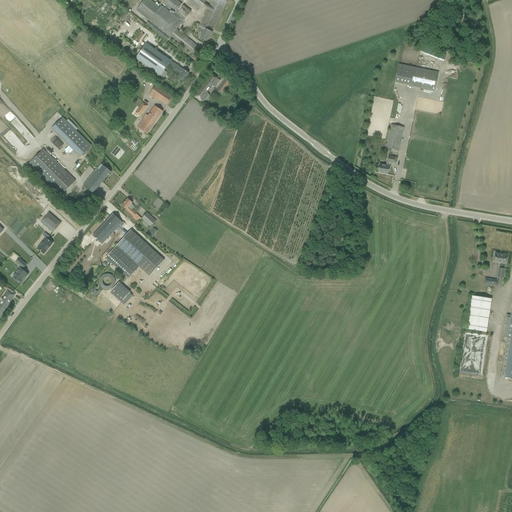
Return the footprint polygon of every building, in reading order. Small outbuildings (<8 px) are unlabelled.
[(161,5),(159,7),(149,0),(144,0),(136,10),(149,21),(146,24),(167,41),(170,37),(193,56),(192,58),(195,61),(198,57),(195,55),(200,48),(176,30),(182,23),(181,22),(183,20),(184,20),(191,11),(176,0),(165,0),(163,3),(175,13),(174,15),(161,5)] [(183,0),(183,1),(187,4),(188,2),(198,11),(207,0),(183,0)] [(200,38),(202,38),(206,41),(209,35),(210,36),(212,32),(208,31),(210,27),(214,28),(227,1),(223,0),(211,0),(199,26),(205,29),(200,38)] [(167,66),(175,72),(179,75),(178,77),(183,81),(188,73),(183,69),(182,71),(178,68),(179,67),(146,43),(135,58),(160,76),(167,66)] [(421,53),(445,60),(447,54),(423,46),(421,53)] [(395,83),(434,91),(438,72),(399,64),(395,83)] [(211,74),(195,96),(204,102),(209,94),(207,93),(212,86),(215,88),(220,81),(211,74)] [(220,95),(229,85),(231,82),(226,78),(216,92),(220,95)] [(155,86),(152,91),(149,95),(156,100),(157,99),(166,105),(172,97),(155,86)] [(443,184),(459,90),(454,90),(443,88),(439,111),(437,111),(425,186),(431,187),(432,183),(443,184)] [(415,94),(401,175),(418,178),(431,104),(430,103),(431,97),(415,94)] [(135,113),(140,117),(147,106),(142,103),(135,113)] [(137,128),(143,131),(147,134),(163,111),(155,106),(148,116),(146,115),(137,128)] [(51,129),(80,157),(91,146),(62,118),(51,129)] [(391,125),(387,144),(386,143),(384,151),(390,152),(391,149),(399,150),(403,128),(391,125)] [(29,164),(51,186),(61,195),(75,181),(65,171),(43,149),(29,164)] [(379,164),(379,168),(378,172),(388,175),(390,163),(396,164),(397,159),(397,158),(388,156),(387,162),(386,166),(379,164)] [(83,185),(89,190),(93,193),(111,172),(102,164),(98,169),(97,168),(83,185)] [(127,199),(121,205),(126,210),(134,216),(133,218),(136,221),(137,220),(139,222),(142,219),(132,210),(135,207),(132,204),(132,203),(127,199)] [(55,219),(45,211),(38,220),(41,222),(43,220),(49,225),(47,228),(50,230),(52,227),(48,224),(53,218),(55,219)] [(147,213),(141,219),(150,227),(156,221),(147,213)] [(113,214),(93,236),(102,245),(122,222),(113,214)] [(153,238),(158,231),(153,227),(148,234),(153,238)] [(164,261),(131,230),(116,246),(149,276),(164,261)] [(37,249),(44,254),(52,243),(48,240),(50,237),(44,233),(42,235),(46,238),(37,249)] [(138,267),(116,246),(105,258),(107,259),(106,261),(110,264),(111,263),(127,278),(138,267)] [(495,253),(494,258),(493,262),(501,264),(501,268),(498,268),(497,278),(503,279),(505,269),(504,269),(505,264),(506,264),(507,255),(503,254),(502,255),(500,254),(495,253)] [(26,265),(19,258),(16,262),(23,269),(26,265)] [(112,264),(109,267),(116,273),(119,270),(112,264)] [(17,275),(14,279),(21,284),(26,278),(25,277),(27,275),(28,275),(20,268),(15,274),(17,275)] [(484,285),(498,287),(498,280),(485,278),(484,285)] [(0,317),(1,318),(15,294),(8,290),(9,287),(5,284),(3,287),(7,290),(0,302),(0,317)] [(126,297),(115,287),(110,292),(121,302),(126,297)] [(472,296),(468,321),(466,329),(486,332),(491,299),(472,296)] [(503,337),(507,338),(501,376),(511,378),(511,307),(511,315),(506,315),(503,337)]
